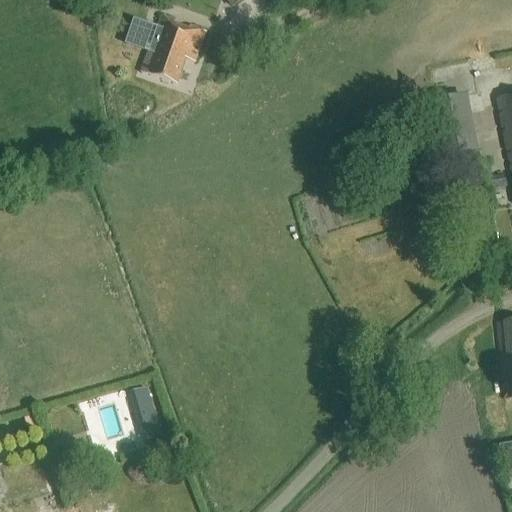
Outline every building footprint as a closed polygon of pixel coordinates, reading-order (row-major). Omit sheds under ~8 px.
[(240,0),(219,0),(236,28),(251,19),(240,0)] [(206,33),(166,18),(163,17),(141,73),(175,86),(186,58),(195,61),(206,33)] [(448,98),(455,148),(483,144),(476,94),(448,98)] [(511,98),(498,101),(511,167),(511,98)] [(490,178),(492,191),(507,188),(505,176),(490,178)] [(394,191),(373,197),(377,211),(398,205),(394,191)] [(511,322),(496,324),(503,399),(511,398),(511,322)] [(511,443),(500,446),(503,461),(511,458),(511,443)] [(86,454),(60,461),(63,472),(89,465),(86,454)]
